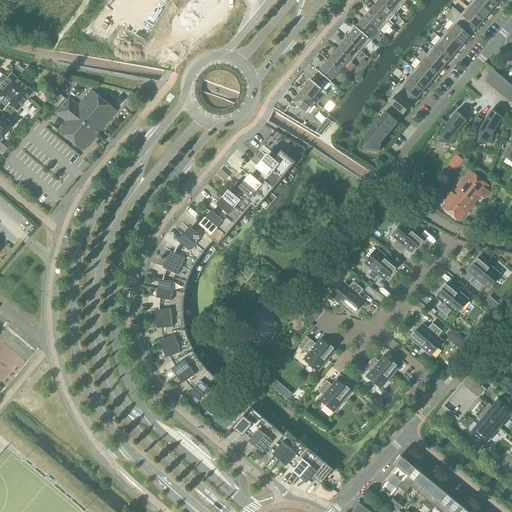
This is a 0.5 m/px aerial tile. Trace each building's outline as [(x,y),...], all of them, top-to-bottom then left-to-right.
[(26,0),(24,5),(37,13),(41,6),(51,11),(52,9),(59,14),(66,0),(26,0)] [(378,0),(371,9),(387,23),(391,26),(393,24),(389,21),(395,14),(379,0),(378,0)] [(397,12),(403,4),(397,0),(379,0),(395,14),(399,17),(401,15),(397,12)] [(472,0),(467,7),(483,20),(490,12),(475,0),(472,0)] [(490,0),(475,0),(490,12),(496,5),(490,0)] [(446,16),(454,23),(470,36),(477,28),(461,14),(453,7),(446,16)] [(467,7),(461,14),(477,28),(483,20),(467,7)] [(371,9),(363,18),(380,32),(387,23),(371,9)] [(363,18),(356,27),(370,40),(372,41),(376,44),(377,42),(374,39),(380,32),(363,18)] [(454,23),(447,31),(463,44),(470,36),(454,23)] [(370,40),(356,27),(346,38),(361,51),(370,40)] [(447,31),(441,38),(457,52),(463,44),(447,31)] [(346,38),(337,49),(352,62),(361,51),(346,38)] [(441,38),(434,46),(450,60),(457,52),(441,38)] [(434,46),(427,54),(443,67),(450,60),(434,46)] [(337,49),(328,60),(340,71),(342,73),(352,62),(337,49)] [(427,54),(421,62),(437,75),(443,67),(427,54)] [(318,71),(329,80),(331,82),(334,85),(336,83),(333,80),(340,71),(328,60),(318,71)] [(421,62),(414,69),(430,83),(437,75),(421,62)] [(414,69),(408,77),(424,91),(430,83),(414,69)] [(318,71),(301,92),(311,100),(312,100),(315,103),(317,105),(327,93),(321,89),(327,82),(333,87),(335,85),(331,82),(329,80),(318,71)] [(486,81),(491,85),(495,80),(499,75),(494,71),(486,81)] [(0,99),(0,139),(16,121),(3,110),(9,104),(17,111),(32,93),(10,74),(7,79),(2,75),(0,77),(0,96),(1,98),(0,99)] [(496,89),(500,85),(504,79),(499,75),(495,80),(491,85),(496,89)] [(417,99),(424,91),(408,77),(401,85),(417,99)] [(384,85),(392,91),(397,85),(389,79),(384,85)] [(496,89),(501,93),(505,89),(509,84),(504,79),(500,85),(496,89)] [(394,93),(410,107),(417,99),(401,85),(399,83),(392,91),(394,93)] [(506,98),(510,93),(511,90),(511,85),(509,84),(505,89),(501,93),(506,98)] [(69,100),(58,113),(67,121),(59,131),(82,150),(115,111),(92,91),(79,108),(69,100)] [(312,100),(311,100),(301,92),(293,102),(307,113),(315,103),(312,100)] [(403,115),(410,107),(394,93),(387,101),(403,115)] [(378,112),(386,103),(380,98),(372,107),(378,112)] [(493,133),(503,117),(491,110),(480,128),(478,141),(492,143),(493,133)] [(455,134),(467,120),(456,111),(442,128),(439,140),(453,144),(455,134)] [(393,129),(396,124),(393,121),(394,119),(385,112),(365,136),(364,147),(380,149),(379,151),(380,151),(381,143),(393,129)] [(440,128),(445,122),(441,118),(436,124),(440,128)] [(477,127),(481,120),(477,118),(473,124),(477,127)] [(322,125),(316,132),(321,136),(327,129),(322,125)] [(264,163),(283,179),(296,163),(281,151),(276,156),(273,153),(264,163)] [(449,164),(456,170),(463,161),(456,155),(449,164)] [(274,189),(283,179),(264,163),(255,173),(274,189)] [(484,198),(489,192),(486,189),(489,186),(471,172),(456,190),(474,204),(481,196),(484,198)] [(247,183),(266,199),(274,189),(255,173),(247,183)] [(257,210),(266,199),(247,183),(239,193),(238,193),(241,196),(248,202),(252,205),(257,210)] [(225,200),(243,215),(252,205),(248,202),(241,196),(238,193),(239,193),(234,189),(225,200)] [(460,221),(474,204),(456,190),(450,197),(447,195),(442,200),(445,203),(442,207),(460,221)] [(235,226),(243,215),(225,200),(216,210),(235,226)] [(208,220),(226,236),(235,226),(216,210),(208,220)] [(380,225),(372,219),(365,228),(372,234),(380,225)] [(218,246),(226,236),(208,220),(200,229),(200,230),(213,242),(218,246)] [(406,249),(411,253),(419,244),(420,245),(424,241),(417,236),(419,233),(405,221),(392,236),(396,240),(392,245),(402,254),(406,249)] [(421,223),(416,228),(421,232),(425,226),(421,223)] [(195,226),(187,236),(205,252),(213,242),(200,230),(200,229),(195,226)] [(187,236),(178,248),(198,261),(205,252),(187,236)] [(178,248),(171,261),(192,271),(198,261),(178,248)] [(397,269),(390,263),(392,261),(377,248),(365,264),(369,267),(365,273),(375,281),(379,276),(384,281),(392,271),(393,273),(397,269)] [(476,263),(468,273),(473,277),(469,282),(479,290),(483,285),(488,289),(501,274),(486,261),(484,264),(478,258),(474,262),(476,263)] [(171,261),(165,275),(188,282),(192,271),(171,261)] [(162,289),(185,294),(188,282),(165,275),(162,289)] [(356,308),(364,299),(359,295),(364,290),(354,281),(349,287),(344,283),(331,298),(346,310),(348,308),(355,314),(358,310),(356,308)] [(452,289),(446,284),(442,287),(444,289),(436,298),(441,302),(437,307),(441,311),(438,315),(445,321),(449,317),(447,316),(452,310),(456,314),(469,299),(454,287),(452,289)] [(160,304),(184,305),(185,294),(162,289),(160,304)] [(314,289),(310,294),(317,299),(321,295),(314,289)] [(294,311),(297,308),(299,310),(301,308),(304,310),(303,311),(308,315),(309,314),(312,317),(310,319),(313,321),(312,322),(312,323),(319,314),(302,300),(294,311)] [(184,317),(184,305),(160,304),(160,319),(184,317)] [(260,311),(244,330),(247,335),(256,342),(261,345),(277,326),(274,321),(265,314),(260,311)] [(160,319),(162,334),(186,328),(184,317),(160,319)] [(433,323),(428,328),(423,324),(416,333),(414,332),(411,336),(417,341),(415,344),(430,356),(443,341),(438,337),(443,331),(433,323)] [(162,334),(166,348),(189,340),(186,328),(162,334)] [(450,340),(455,334),(452,331),(447,338),(450,340)] [(464,340),(468,343),(472,338),(468,335),(464,340)] [(329,347),(320,339),(316,344),(308,337),(299,347),(308,354),(304,359),(319,372),(331,357),(329,355),(334,348),(331,345),(329,347)] [(166,348),(172,361),(194,350),(189,340),(166,348)] [(467,344),(463,341),(458,347),(462,350),(467,344)] [(172,361),(180,374),(200,360),(194,350),(172,361)] [(392,364),(383,356),(379,361),(374,357),(365,367),(371,371),(367,376),(382,389),(394,374),(392,372),(397,366),(394,362),(392,364)] [(180,374),(189,386),(207,370),(200,360),(180,374)] [(207,370),(189,386),(200,396),(204,392),(206,394),(218,380),(207,370)] [(465,380),(470,384),(474,379),(469,375),(465,380)] [(269,384),(274,388),(279,382),(274,378),(269,384)] [(480,384),(474,379),(470,384),(467,388),(472,392),(480,384)] [(345,396),(350,389),(347,386),(345,388),(336,380),(332,385),(327,380),(318,390),(324,395),(320,400),(335,412),(347,398),(345,396)] [(485,389),(480,384),(472,392),(478,397),(485,389)] [(511,413),(511,412),(511,411),(508,408),(509,408),(503,403),(502,403),(498,400),(496,401),(493,404),(494,404),(487,412),(484,415),(500,428),(503,425),(502,424),(509,416),(509,417),(511,414),(511,413)] [(364,407),(369,412),(374,407),(369,402),(364,407)] [(238,427),(248,436),(264,418),(251,407),(239,421),(241,423),(238,427)] [(439,412),(445,416),(448,412),(443,408),(439,412)] [(498,431),(500,428),(484,415),(481,418),(482,419),(476,426),(475,426),(472,429),(473,430),(472,431),(476,435),(482,440),(487,443),(488,442),(489,442),(491,439),(490,439),(497,431),(498,431)] [(274,426),(264,418),(248,436),(258,445),(274,426)] [(283,434),(274,426),(258,445),(268,453),(272,449),(281,438),(284,435),(283,434)] [(287,430),(283,434),(284,435),(281,438),(272,449),(281,457),(284,454),(297,439),(287,430)] [(307,447),(297,439),(284,454),(281,457),(292,466),(294,463),(307,447)] [(318,456),(307,447),(294,463),(292,466),(302,474),(305,471),(318,456)] [(399,468),(407,475),(414,467),(405,460),(400,455),(394,463),(399,468)] [(333,469),(318,456),(305,471),(302,474),(312,483),(316,479),(321,484),(333,469)] [(403,480),(411,486),(421,473),(414,467),(407,475),(403,480)] [(399,468),(382,488),(386,492),(382,497),(386,501),(403,480),(407,475),(399,468)] [(421,473),(411,486),(419,493),(429,480),(421,473)] [(426,499),(437,486),(429,480),(419,493),(426,499)] [(437,486),(426,499),(434,506),(445,493),(437,486)] [(386,492),(382,488),(378,493),(382,497),(386,492)] [(434,506),(441,511),(442,511),(453,499),(445,493),(434,506)] [(453,499),(442,511),(455,511),(461,506),(453,499)]
